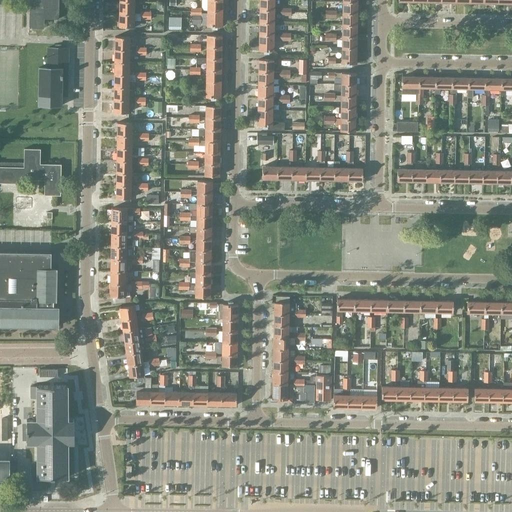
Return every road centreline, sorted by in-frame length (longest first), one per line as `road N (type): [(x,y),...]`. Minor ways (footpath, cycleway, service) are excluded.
road 1 (unclassified): [(91,352),(90,0)]
road 2 (residential): [(511,426),(255,421)]
road 3 (residential): [(511,279),(258,274)]
road 4 (residential): [(233,205),(237,0)]
road 5 (residential): [(255,421),(101,419)]
road 6 (residential): [(255,421),(258,274)]
road 7 (residential): [(378,207),(381,62)]
road 8 (residential): [(233,205),(378,207)]
road 9 (residential): [(378,207),(511,210)]
road 10 (residential): [(381,21),(511,26)]
road 11 (residential): [(381,62),(511,65)]
